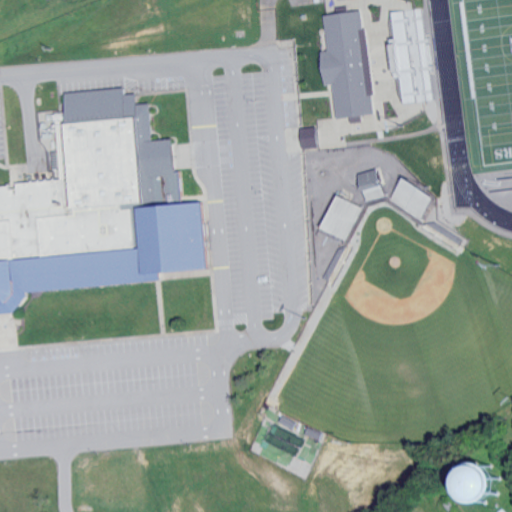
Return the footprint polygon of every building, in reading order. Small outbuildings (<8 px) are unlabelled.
[(328,14),(332,50),(326,51),(330,85),(338,84),(341,118),(379,114),(368,10),(328,14)] [(0,186),(61,182),(55,114),(64,114),(62,96),(136,90),(137,107),(152,106),(155,140),(178,138),(183,203),(202,202),(208,279),(27,294),(27,298),(13,314),(0,315),(0,186)] [(322,147),(322,127),(306,128),(306,148),(322,147)] [(369,199),(389,196),(383,168),(364,172),(369,199)] [(411,208),(426,187),(411,176),(395,197),(411,208)] [(328,228),(349,239),(365,205),(344,195),(328,228)] [(486,504),(511,497),(511,470),(510,463),(479,470),(486,504)]
